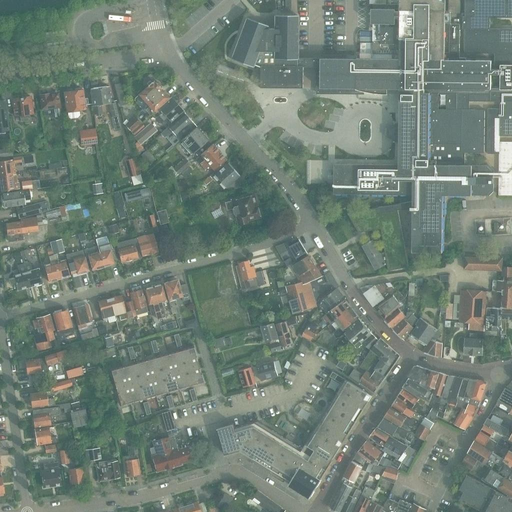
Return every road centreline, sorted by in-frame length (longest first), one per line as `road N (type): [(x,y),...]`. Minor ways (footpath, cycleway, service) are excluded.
road 1 (residential): [(310,222),(258,247),(0,316)]
road 2 (residential): [(30,511),(150,496),(232,471),(301,511)]
road 3 (residential): [(310,222),(168,50)]
road 4 (residential): [(26,511),(0,324)]
road 5 (residential): [(318,508),(411,355)]
road 6 (residential): [(0,74),(168,50)]
road 7 (residential): [(411,355),(350,288),(310,222)]
road 8 (residential): [(432,511),(497,372)]
